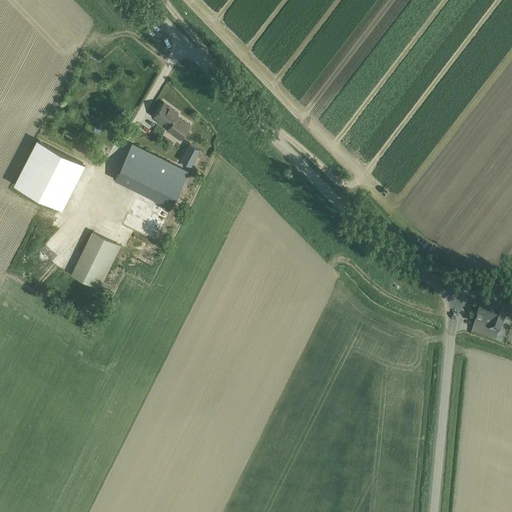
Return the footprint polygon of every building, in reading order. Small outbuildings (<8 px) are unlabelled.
[(163,102),(154,115),(159,119),(157,121),(162,125),(164,123),(168,126),(167,128),(180,138),(190,124),(177,115),(178,113),(163,102)] [(64,134),(74,137),(75,131),(66,128),(64,134)] [(39,140),(16,185),(61,207),(84,162),(39,140)] [(190,143),(181,161),(191,166),(200,148),(190,143)] [(132,144),(114,179),(172,206),(189,171),(132,144)] [(49,242),(58,250),(71,237),(63,228),(49,242)] [(99,288),(120,245),(93,231),(71,275),(99,288)] [(480,309),(475,323),(480,325),(480,327),(490,330),(489,332),(499,336),(505,318),(480,309)]
